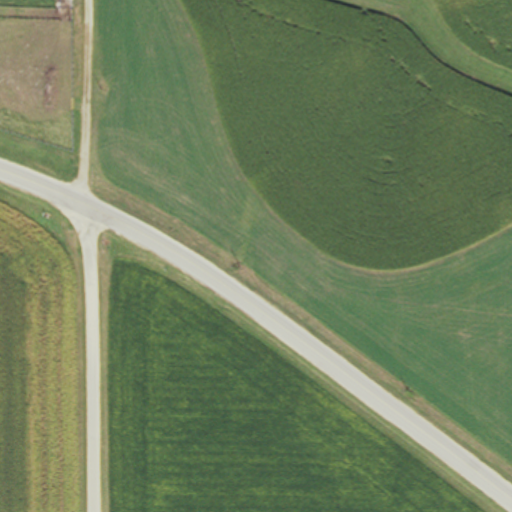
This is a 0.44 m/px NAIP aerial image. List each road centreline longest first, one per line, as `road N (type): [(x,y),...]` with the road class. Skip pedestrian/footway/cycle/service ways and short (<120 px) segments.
road 1 (residential): [(94,511),(83,0)]
road 2 (secondary): [(511,484),(430,421),(86,203)]
